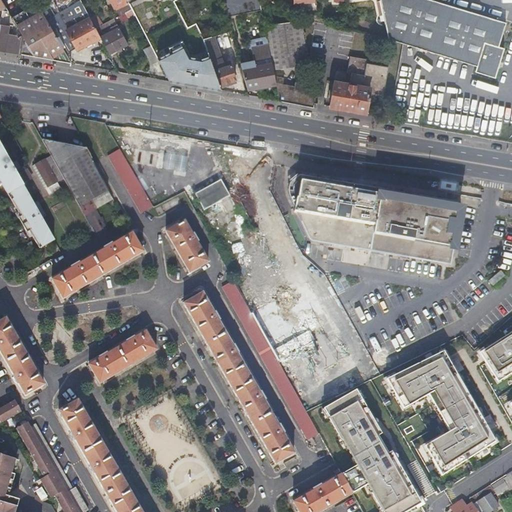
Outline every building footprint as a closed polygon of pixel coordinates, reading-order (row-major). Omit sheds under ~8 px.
[(0,0),(0,10),(3,12),(9,13),(9,11),(1,0),(0,0)] [(122,15),(133,10),(127,0),(110,0),(116,10),(119,9),(122,15)] [(240,15),(236,0),(224,0),(229,18),(240,15)] [(396,42),(403,45),(476,68),(475,73),(495,79),(504,49),(498,47),(505,23),(430,0),(379,0),(388,40),(396,42)] [(59,42),(67,57),(77,51),(67,30),(90,18),(87,13),(81,1),(71,7),(58,14),(47,21),(59,42)] [(25,39),(35,58),(71,65),(67,57),(59,42),(47,21),(41,9),(41,8),(39,4),(14,19),(25,39)] [(301,4),(303,13),(312,16),(312,10),(309,10),(308,4),(301,4)] [(47,6),(41,9),(47,21),(58,14),(53,6),(49,8),(47,6)] [(0,31),(0,51),(1,52),(35,58),(25,39),(13,36),(14,28),(10,28),(11,25),(7,24),(8,17),(2,16),(0,31)] [(67,30),(77,51),(101,39),(98,33),(96,29),(90,18),(67,30)] [(303,20),(265,28),(269,47),(274,72),(281,71),(309,66),(303,20)] [(96,29),(98,33),(105,29),(103,25),(96,29)] [(101,39),(111,59),(119,55),(117,51),(128,46),(119,29),(101,39)] [(149,44),(143,47),(145,53),(146,52),(151,61),(157,58),(149,44)] [(213,45),(206,47),(210,57),(211,61),(213,60),(218,58),(216,51),(215,51),(213,45)] [(165,73),(170,82),(221,91),(220,87),(211,61),(210,57),(201,60),(191,57),(184,46),(158,59),(165,73)] [(260,90),(277,87),(275,78),(274,72),(269,47),(255,49),(252,50),(260,90)] [(366,61),(348,58),(346,74),(351,75),(349,86),(334,83),(330,108),(366,113),(368,97),(381,99),(386,68),(365,65),(366,61)] [(211,61),(220,87),(237,81),(232,66),(225,68),(224,66),(216,68),(213,60),(211,61)] [(277,87),(280,102),(315,108),(312,86),(294,84),(294,88),(284,87),(285,80),(275,78),(277,87)] [(507,125),(511,125),(511,109),(498,109),(497,119),(473,117),(471,132),(507,135),(507,125)] [(0,172),(5,181),(27,218),(25,219),(34,234),(36,233),(47,250),(59,243),(0,139),(0,172)] [(68,180),(83,207),(95,200),(100,208),(116,199),(91,151),(48,144),(57,161),(68,180)] [(146,214),(159,207),(124,147),(111,154),(146,214)] [(160,165),(161,152),(139,148),(136,161),(160,165)] [(191,158),(167,153),(166,166),(189,170),(191,158)] [(59,185),(68,180),(57,161),(40,171),(54,193),(62,189),(59,185)] [(288,174),(290,180),(289,182),(288,189),(289,194),(290,199),(291,202),(294,206),(295,206),(294,212),(297,213),(313,242),(451,267),(460,212),(454,203),(393,192),(362,187),(332,181),(301,176),(298,178),(296,172),(288,174)] [(232,197),(223,180),(197,194),(206,211),(232,197)] [(210,265),(186,221),(167,230),(191,275),(210,265)] [(64,299),(146,253),(135,234),(53,279),(64,299)] [(490,282),(494,287),(506,277),(502,272),(490,282)] [(316,436),(274,363),(269,354),(249,315),(248,313),(232,282),(221,288),(307,441),(316,436)] [(269,354),(274,363),(297,351),(312,377),(347,358),(305,284),(249,315),(269,354)] [(273,464),(292,454),(206,295),(186,306),(273,464)] [(42,383),(5,321),(0,323),(0,355),(23,395),(42,383)] [(156,343),(145,325),(88,358),(99,377),(156,343)] [(500,383),(511,375),(511,334),(482,354),(500,383)] [(444,477),(498,443),(491,432),(485,420),(458,375),(451,363),(445,353),(388,381),(405,410),(430,396),(452,433),(427,448),(444,477)] [(451,363),(458,375),(466,371),(458,359),(451,363)] [(340,477),(350,494),(365,485),(379,511),(409,511),(419,506),(392,460),(389,462),(386,456),(376,439),(379,437),(354,393),(322,412),(339,441),(340,440),(356,467),(340,477)] [(11,397),(0,403),(0,414),(1,413),(8,415),(18,409),(11,397)] [(117,511),(144,511),(77,397),(58,409),(117,511)] [(485,420),(491,432),(499,427),(492,416),(485,420)] [(87,511),(86,510),(89,507),(77,485),(72,486),(34,421),(28,425),(79,511),(87,511)] [(79,511),(28,425),(25,422),(13,429),(18,437),(25,438),(23,446),(32,461),(40,462),(37,470),(43,478),(41,485),(47,494),(52,494),(58,504),(64,505),(63,511),(79,511)] [(15,511),(19,499),(8,495),(4,497),(2,496),(7,479),(10,480),(13,474),(8,473),(12,459),(0,455),(0,511),(15,511)] [(497,491),(501,496),(511,487),(511,486),(505,476),(493,483),(497,491)] [(301,511),(316,511),(350,494),(340,477),(297,500),(301,511)] [(491,494),(497,491),(493,483),(470,498),(475,505),(481,502),(487,511),(498,505),(491,494)] [(479,511),(475,505),(466,510),(461,503),(451,508),(453,511),(479,511)]
